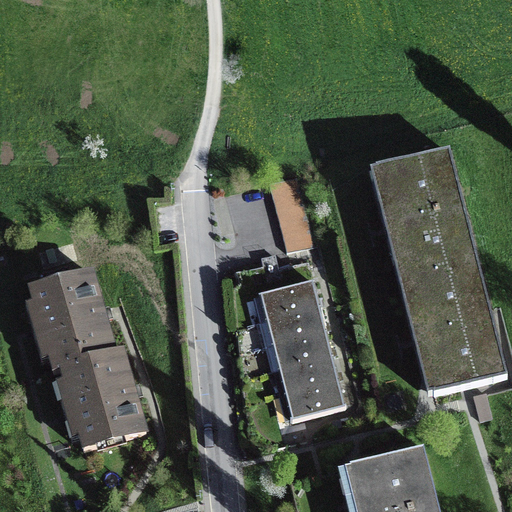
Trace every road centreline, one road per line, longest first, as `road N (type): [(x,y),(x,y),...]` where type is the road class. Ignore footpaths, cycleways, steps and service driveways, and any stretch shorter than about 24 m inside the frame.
road 1 (residential): [(193,189),(227,511)]
road 2 (track): [(211,0),(213,111),(193,189)]
